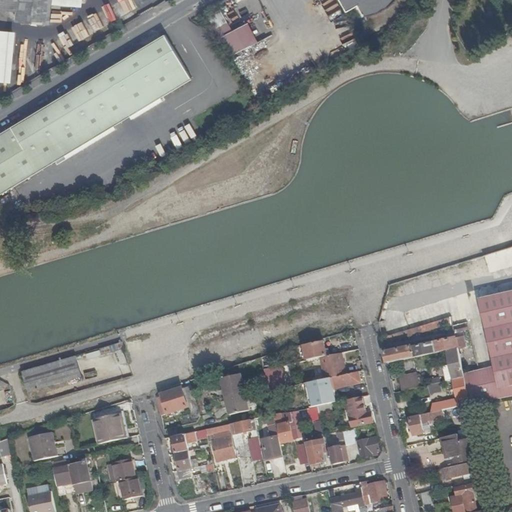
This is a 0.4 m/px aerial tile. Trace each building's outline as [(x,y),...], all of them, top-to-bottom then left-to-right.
[(0,0),(0,7),(19,9),(19,18),(52,21),(53,0),(0,0)] [(342,0),(348,9),(360,2),(366,13),(373,13),(382,11),(393,5),(397,0),(342,0)] [(222,10),(211,16),(223,36),(233,30),(222,10)] [(225,35),(235,54),(260,42),(250,22),(225,35)] [(0,26),(0,78),(14,80),(19,29),(0,26)] [(69,46),(82,40),(77,28),(64,35),(69,46)] [(105,69),(0,132),(0,192),(132,114),(194,76),(168,32),(105,69)] [(169,219),(184,215),(182,208),(168,211),(169,219)] [(444,272),(437,274),(439,283),(446,281),(444,272)] [(435,273),(426,274),(426,282),(436,282),(435,273)] [(471,405),(511,395),(511,292),(478,300),(494,368),(465,374),(465,378),(471,405)] [(452,318),(388,337),(389,343),(453,324),(452,318)] [(237,341),(230,351),(265,340),(259,323),(242,328),(237,341)] [(216,356),(230,351),(237,341),(242,328),(211,337),(216,356)] [(448,351),(459,349),(456,338),(413,348),(412,347),(386,353),(389,364),(448,351)] [(321,358),(328,357),(325,342),(305,346),(308,361),(321,358)] [(454,381),(465,378),(465,374),(459,349),(448,351),(451,366),(447,366),(445,366),(443,369),(445,369),(447,382),(454,381)] [(88,358),(102,355),(101,350),(87,354),(88,358)] [(347,375),(342,354),(328,357),(321,358),(325,380),(333,379),(347,375)] [(274,368),(271,355),(262,357),(265,370),(274,368)] [(83,372),(78,357),(25,372),(30,388),(83,372)] [(282,366),(274,368),(265,370),(268,385),(270,393),(286,389),(282,366)] [(362,372),(347,375),(333,379),(335,390),(362,384),(360,376),(363,375),(362,372)] [(226,398),(246,392),(242,374),(222,379),(226,398)] [(400,379),(403,392),(420,388),(417,375),(400,379)] [(463,406),(471,405),(465,378),(454,381),(458,400),(434,405),(432,413),(463,406)] [(335,390),(333,379),(325,380),(316,382),(319,397),(330,395),(335,390)] [(432,385),(430,386),(431,394),(441,392),(439,384),(432,385)] [(202,417),(192,387),(184,389),(183,389),(163,396),(164,401),(159,403),(162,416),(189,408),(193,420),(202,417)] [(250,411),(246,392),(226,398),(231,416),(250,411)] [(367,413),(364,398),(347,401),(353,427),(374,423),(372,413),(367,413)] [(333,411),(331,405),(319,407),(321,414),(333,411)] [(475,421),(471,405),(463,406),(469,433),(477,431),(475,421)] [(429,422),(427,414),(411,418),(414,436),(425,433),(423,423),(429,422)] [(95,421),(100,444),(129,439),(124,415),(95,421)] [(264,418),(265,424),(269,424),(271,423),(271,426),(270,426),(273,439),(274,438),(280,437),(277,427),(275,417),(275,416),(264,418)] [(275,417),(277,427),(280,426),(284,444),(295,441),(289,418),(282,420),(281,416),(275,417)] [(242,435),(258,431),(257,426),(256,420),(231,425),(233,432),(233,436),(236,448),(245,446),(242,435)] [(318,435),(325,434),(322,422),(315,423),(318,435)] [(230,432),(233,432),(231,425),(206,430),(207,436),(213,435),(215,441),(212,441),(218,462),(236,458),(230,432)] [(186,434),(188,441),(200,438),(199,432),(186,434)] [(53,443),(55,443),(53,433),(30,438),(36,461),(56,456),(53,443)] [(174,447),(175,455),(178,454),(190,452),(188,441),(186,434),(174,437),(176,447),(174,447)] [(461,442),(460,435),(444,438),(449,459),(454,458),(455,464),(466,462),(461,442)] [(268,459),(284,456),(280,437),(274,438),(273,439),(265,441),(267,449),(266,449),(268,459)] [(372,452),(377,451),(380,450),(377,438),(359,443),(363,458),(373,456),(372,452)] [(483,458),(479,438),(472,440),(476,459),(483,458)] [(476,459),(472,440),(461,442),(466,462),(476,459)] [(311,462),(312,466),(327,462),(325,454),(324,448),(327,447),(326,445),(324,445),(323,441),(307,444),(308,450),(311,462)] [(350,461),(347,446),(329,450),(332,465),(350,461)] [(303,464),(311,462),(308,450),(301,451),(303,464)] [(253,462),(264,459),(262,451),(251,453),(253,462)] [(190,470),(193,469),(190,452),(178,454),(181,471),(190,470)] [(80,458),(54,463),(61,495),(67,494),(65,486),(67,485),(64,472),(72,470),(75,484),(75,485),(82,484),(91,481),(92,481),(88,461),(81,462),(80,458)] [(115,463),(119,482),(121,482),(137,478),(132,459),(115,463)] [(488,480),(484,462),(483,460),(452,467),(455,476),(478,471),(481,481),(488,480)] [(452,467),(444,469),(446,478),(455,476),(452,467)] [(64,472),(67,485),(75,484),(72,470),(64,472)] [(181,471),(178,472),(180,480),(192,478),(190,470),(181,471)] [(142,496),(139,478),(137,478),(121,482),(125,499),(142,496)] [(488,480),(481,481),(484,496),(491,495),(488,480)] [(92,488),(91,481),(82,484),(83,490),(92,488)] [(366,482),(361,483),(362,488),(364,496),(371,495),(373,503),(388,500),(384,482),(367,486),(366,482)] [(454,511),(478,511),(472,485),(457,489),(459,500),(452,501),(454,511)] [(429,486),(416,488),(417,495),(422,495),(430,493),(430,492),(429,486)] [(364,496),(362,488),(356,490),(357,493),(331,499),(333,511),(344,511),(343,508),(359,505),(361,510),(367,508),(364,496)] [(56,511),(52,493),(30,497),(32,511),(56,511)] [(430,493),(422,495),(424,506),(433,504),(430,493)] [(485,511),(494,510),(491,495),(484,496),(482,497),(485,511)] [(303,501),(302,496),(293,498),(295,511),(310,511),(308,500),(303,501)]
